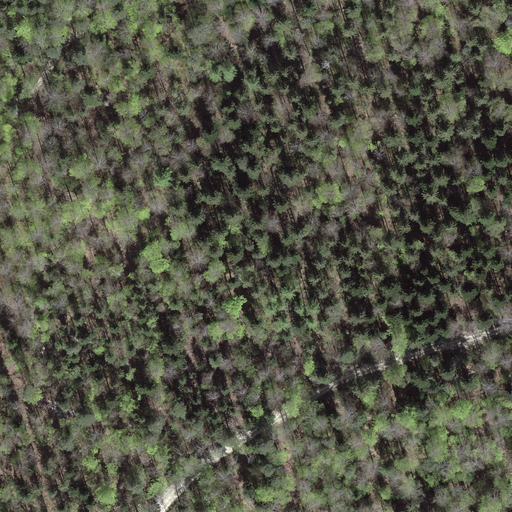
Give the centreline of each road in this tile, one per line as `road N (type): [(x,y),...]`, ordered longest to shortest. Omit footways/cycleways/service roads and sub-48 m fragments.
road 1 (track): [(511,324),(336,383),(182,483),(160,511)]
road 2 (track): [(0,106),(35,92),(71,36),(185,0)]
